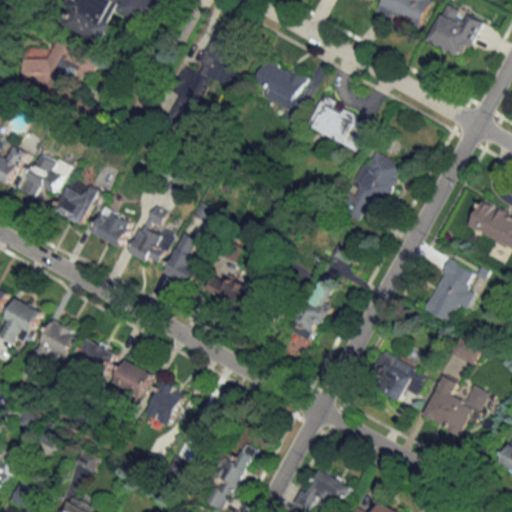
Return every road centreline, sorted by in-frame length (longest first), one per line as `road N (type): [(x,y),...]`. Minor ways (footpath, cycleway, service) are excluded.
road 1 (residential): [(498,511),(0,234)]
road 2 (residential): [(261,511),(511,57)]
road 3 (residential): [(511,146),(247,0)]
